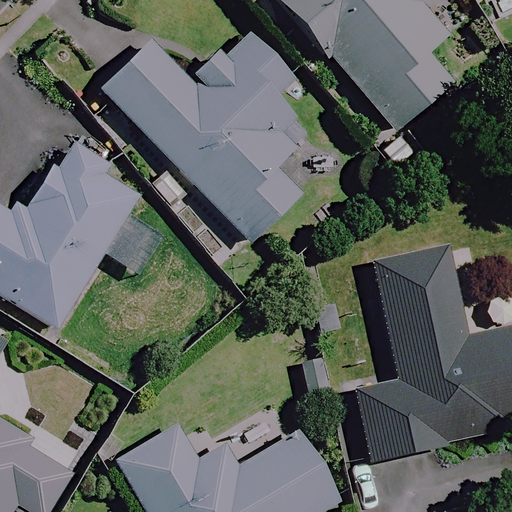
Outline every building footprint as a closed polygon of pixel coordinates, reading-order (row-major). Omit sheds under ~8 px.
[(264,0),(388,137),(444,87),(419,59),(439,41),(410,8),(417,0),(264,0)] [(282,120),(267,104),(286,85),(243,41),(219,64),(212,57),(183,85),(142,44),(91,94),(164,169),(143,190),(167,214),(188,194),(241,249),(295,197),(269,171),(286,154),(267,135),(282,120)] [(99,177),(104,170),(59,142),(9,222),(0,216),(0,303),(50,335),(97,259),(130,280),(151,246),(115,223),(131,197),(99,177)] [(444,452),(444,448),(511,431),(511,331),(456,344),(435,253),(360,271),(387,387),(344,397),(356,451),(361,471),(444,452)] [(21,448),(27,439),(0,421),(0,511),(41,511),(64,476),(21,448)] [(285,436),(236,466),(220,438),(184,459),(168,433),(109,468),(134,511),(321,511),(328,508),(285,436)]
